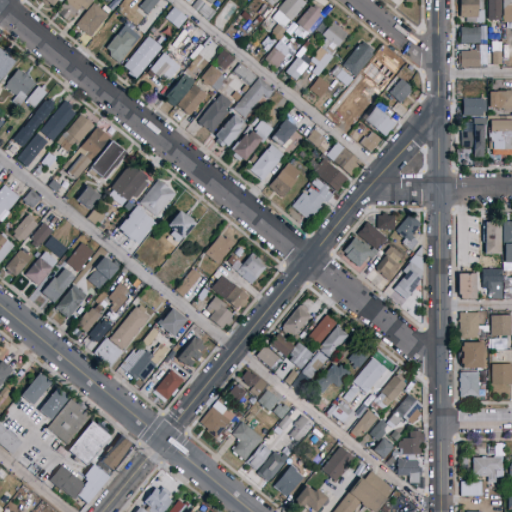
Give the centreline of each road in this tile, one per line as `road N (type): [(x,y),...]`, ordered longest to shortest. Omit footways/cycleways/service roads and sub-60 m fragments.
road 1 (residential): [(0,6),(440,369)]
road 2 (residential): [(436,112),(104,511)]
road 3 (tertiary): [(437,0),(440,511)]
road 4 (secondary): [(0,305),(252,511)]
road 5 (residential): [(367,190),(511,188)]
